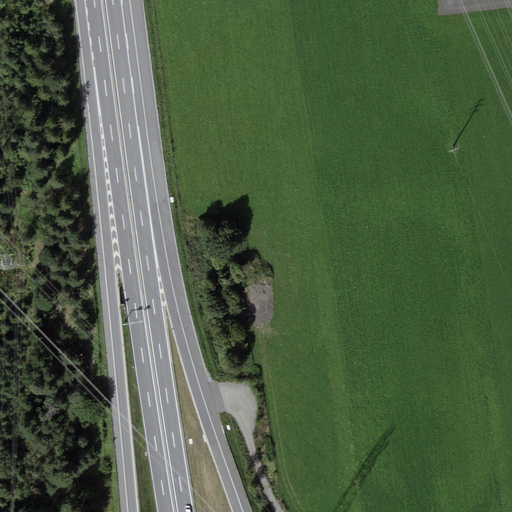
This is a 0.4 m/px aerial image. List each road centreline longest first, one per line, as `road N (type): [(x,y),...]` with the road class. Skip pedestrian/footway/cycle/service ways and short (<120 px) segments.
road 1 (trunk): [(121,194),(166,511)]
road 2 (trunk): [(121,194),(109,260),(132,511)]
road 3 (trunk): [(239,511),(146,238)]
road 4 (trunk): [(185,511),(146,238)]
road 5 (trunk): [(146,238),(113,0)]
road 6 (trunk): [(93,0),(121,194)]
